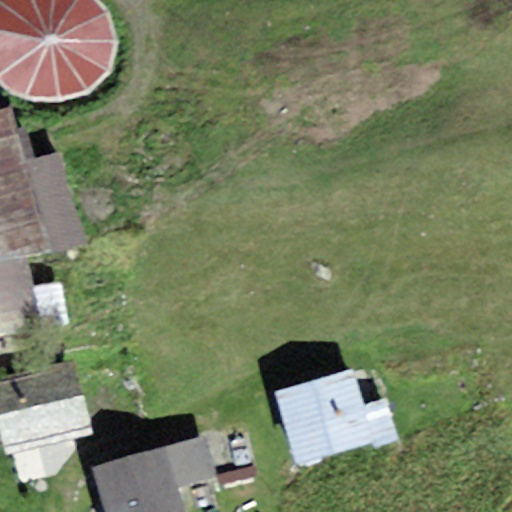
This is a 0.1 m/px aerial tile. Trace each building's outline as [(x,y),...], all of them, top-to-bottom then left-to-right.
[(0,0),(0,92),(62,99),(87,92),(110,73),(115,43),(112,14),(98,0),(0,0)] [(8,112),(0,114),(0,339),(68,320),(57,281),(37,287),(28,258),(90,239),(62,148),(23,159),(8,112)] [(354,367),(281,391),(305,464),(394,435),(382,400),(366,405),(354,367)] [(73,373),(0,393),(0,441),(6,462),(91,438),(73,373)] [(194,437),(92,469),(105,511),(187,511),(179,486),(206,478),(194,437)]
